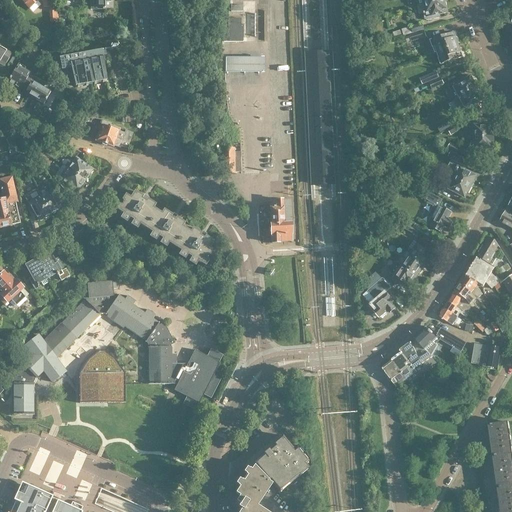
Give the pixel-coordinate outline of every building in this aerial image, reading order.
[(20,0),(29,9),(38,2),(43,1),(43,7),(50,7),(49,0),(20,0)] [(89,0),(90,10),(104,10),(104,9),(112,9),(112,0),(89,0)] [(444,1),(423,5),(418,6),(420,15),(424,14),(425,20),(426,20),(426,21),(440,18),(440,15),(447,14),(446,7),(446,5),(446,2),(444,2),(444,1)] [(222,42),(229,42),(243,42),(243,25),(241,25),(241,19),(228,19),(228,26),(223,26),(223,37),(222,37),(222,42)] [(422,24),(402,30),(404,36),(424,30),(422,24)] [(74,27),(59,28),(60,39),(74,38),(74,27)] [(426,37),(426,36),(425,31),(409,36),(411,42),(426,37)] [(437,46),(439,52),(459,45),(457,39),(456,39),(455,37),(454,38),(453,33),(432,41),(434,47),(437,46)] [(459,45),(439,52),(441,58),(439,59),(441,65),(462,58),(460,53),(461,53),(460,51),(461,51),(459,45)] [(0,46),(0,64),(4,67),(12,53),(0,46)] [(88,85),(94,84),(94,85),(96,84),(96,83),(102,82),(103,83),(105,82),(105,81),(106,81),(103,57),(102,57),(102,56),(106,56),(105,51),(102,52),(102,51),(117,48),(116,46),(110,47),(110,48),(59,58),(62,70),(66,69),(71,68),(75,87),(77,86),(77,87),(80,87),(80,86),(86,85),(86,86),(88,86),(88,85)] [(225,55),(225,70),(263,70),(263,55),(225,55)] [(22,87),(27,90),(28,90),(32,82),(42,65),(37,60),(30,73),(25,70),(26,68),(18,63),(11,77),(10,77),(9,79),(7,83),(8,83),(20,90),(20,91),(22,87)] [(420,79),(418,81),(420,86),(439,78),(436,72),(420,79)] [(452,88),(455,93),(456,92),(459,98),(461,97),(478,87),(475,81),(474,82),(471,77),(452,88)] [(444,84),(441,78),(432,82),(435,88),(444,84)] [(50,92),(32,82),(28,90),(27,90),(25,94),(27,92),(32,94),(30,97),(43,104),(45,101),(46,101),(47,99),(50,92)] [(67,91),(61,86),(56,95),(62,99),(67,91)] [(478,87),(461,97),(464,102),(461,104),(464,109),(483,98),(480,94),(481,93),(478,87)] [(326,145),(324,102),(313,103),(315,145),(326,145)] [(125,115),(125,116),(125,123),(135,122),(134,114),(125,115)] [(454,125),(451,119),(442,124),(446,129),(454,125)] [(121,147),(127,149),(133,133),(125,131),(125,133),(120,132),(121,129),(111,126),(111,124),(103,120),(95,141),(114,147),(114,146),(120,148),(121,147)] [(451,135),(460,131),(456,125),(448,130),(451,135)] [(475,138),(494,138),(494,131),(493,131),(493,126),(471,126),(471,132),(475,132),(475,138)] [(494,138),(475,138),(475,144),(471,144),(471,150),(493,150),(493,145),(494,145),(494,138)] [(450,144),(450,145),(447,150),(451,152),(448,158),(452,160),(448,168),(456,172),(453,177),(472,188),(475,182),(474,182),(476,177),(465,171),(467,167),(463,165),(466,160),(456,155),(459,149),(450,144)] [(68,148),(66,152),(76,158),(79,153),(68,148)] [(235,173),(241,173),(241,158),(234,159),(234,148),(222,148),(223,174),(235,173)] [(76,158),(68,169),(85,181),(93,170),(76,158)] [(77,192),(85,181),(68,169),(63,165),(55,176),(61,180),(60,180),(77,192)] [(469,194),(472,188),(453,177),(447,189),(465,198),(467,194),(469,194)] [(0,228),(20,224),(16,202),(11,179),(0,181),(0,190),(1,190),(4,200),(0,200),(0,228)] [(432,184),(425,180),(422,186),(429,189),(432,184)] [(433,184),(429,190),(438,195),(441,189),(433,184)] [(38,192),(40,197),(50,214),(52,214),(53,214),(56,213),(56,211),(58,210),(58,211),(59,211),(60,211),(60,210),(61,210),(61,209),(61,208),(62,208),(49,185),(38,192)] [(146,229),(158,211),(154,208),(155,205),(134,192),(131,198),(126,195),(123,200),(124,201),(121,205),(120,204),(117,210),(123,214),(121,218),(127,222),(130,218),(134,220),(131,224),(138,229),(140,225),(146,229)] [(427,217),(431,219),(428,224),(432,226),(431,227),(441,233),(444,228),(449,230),(454,222),(449,219),(451,214),(439,207),(443,201),(431,194),(427,201),(429,202),(428,203),(433,206),(427,217)] [(40,197),(29,203),(38,221),(44,218),(46,218),(48,217),(49,215),(50,214),(40,197)] [(292,242),(291,224),(284,224),(283,201),(270,201),(272,243),(292,242)] [(176,247),(187,230),(183,227),(185,224),(163,211),(161,213),(158,211),(146,229),(152,232),(149,236),(156,240),(158,237),(162,239),(160,243),(167,247),(169,243),(176,247)] [(511,245),(508,248),(511,253),(511,215),(506,212),(500,223),(511,229),(511,245)] [(415,224),(413,229),(423,235),(426,230),(421,228),(422,227),(415,224)] [(429,238),(423,235),(413,229),(411,228),(405,238),(414,244),(408,253),(407,253),(406,254),(424,267),(425,265),(426,266),(429,261),(428,261),(431,256),(424,251),(424,250),(426,247),(424,245),(429,238)] [(214,242),(201,235),(193,229),(191,232),(187,230),(176,247),(181,251),(179,255),(185,259),(188,255),(191,258),(189,262),(195,266),(198,262),(205,266),(208,261),(208,260),(210,256),(211,257),(214,251),(210,248),(214,242)] [(481,250),(494,258),(497,253),(499,255),(499,256),(504,264),(508,261),(503,254),(498,251),(500,249),(496,243),(488,238),(481,250)] [(477,257),(478,258),(495,269),(499,261),(494,258),(481,250),(477,257)] [(40,257),(36,259),(47,279),(56,274),(57,276),(58,275),(60,278),(59,278),(61,281),(70,276),(67,272),(65,270),(60,262),(57,263),(50,252),(40,258),(40,257)] [(405,258),(400,265),(417,277),(418,276),(419,276),(423,272),(421,271),(424,267),(406,254),(404,258),(405,258)] [(502,286),(500,282),(497,278),(495,279),(491,275),(495,269),(478,258),(472,268),(489,279),(496,286),(495,287),(497,291),(502,286)] [(49,282),(47,279),(36,259),(32,261),(32,262),(26,266),(32,277),(29,279),(35,290),(39,288),(38,286),(39,286),(38,284),(41,282),(43,286),(49,282)] [(416,278),(417,277),(400,265),(393,276),(410,288),(413,283),(414,284),(417,279),(416,278)] [(489,286),(488,286),(492,290),(495,287),(496,291),(497,291),(495,287),(496,286),(489,279),(472,268),(466,278),(473,281),(472,282),(478,286),(483,289),(486,283),(489,286)] [(26,297),(25,297),(28,295),(23,288),(16,281),(13,283),(4,272),(3,273),(0,269),(0,294),(0,295),(0,299),(5,305),(7,302),(8,303),(11,300),(16,306),(26,297)] [(374,311),(380,318),(388,311),(390,313),(395,308),(390,302),(392,301),(385,293),(396,283),(392,279),(387,275),(367,292),(375,301),(370,305),(375,311),(374,311)] [(373,279),(376,283),(382,278),(378,275),(373,279)] [(473,281),(466,278),(465,277),(460,284),(472,292),(478,299),(483,296),(479,290),(476,287),(478,286),(472,282),(473,281)] [(204,395),(211,399),(223,375),(216,371),(220,363),(219,362),(223,355),(211,349),(207,356),(195,350),(187,364),(176,364),(176,355),(171,355),(171,348),(172,348),(172,347),(171,347),(171,346),(175,344),(164,323),(160,325),(159,324),(160,323),(159,322),(158,323),(153,319),(155,315),(147,310),(144,314),(133,306),(136,302),(127,296),(125,300),(119,296),(120,295),(119,295),(113,289),(118,289),(117,282),(112,282),(112,281),(87,284),(89,298),(83,299),(85,301),(99,315),(100,316),(100,315),(106,314),(105,315),(106,315),(106,314),(108,315),(106,317),(123,329),(124,327),(145,341),(145,342),(146,343),(146,342),(149,347),(148,347),(148,348),(149,348),(149,384),(148,384),(148,385),(177,384),(174,391),(186,397),(183,404),(195,410),(198,403),(199,403),(204,395)] [(473,310),(476,307),(474,306),(478,299),(472,292),(460,284),(455,293),(467,301),(471,308),(473,310)] [(467,301),(455,293),(448,302),(467,315),(471,308),(467,301)] [(64,350),(73,341),(99,315),(85,301),(43,342),(38,336),(24,346),(31,355),(22,363),(21,362),(21,363),(22,364),(21,365),(17,364),(10,380),(14,382),(13,384),(12,384),(13,384),(13,414),(12,414),(12,415),(34,415),(34,414),(33,414),(33,384),(34,384),(33,384),(35,378),(36,379),(37,378),(36,377),(43,371),(52,383),(66,372),(55,358),(60,352),(59,350),(61,348),(64,350)] [(467,315),(448,302),(444,309),(456,317),(458,318),(461,314),(465,317),(467,315)] [(456,317),(444,309),(439,317),(452,326),(453,324),(452,324),(456,317)] [(501,320),(507,317),(511,314),(508,309),(498,315),(501,320)] [(210,342),(220,340),(221,339),(217,316),(205,318),(210,342)] [(496,322),(502,333),(507,330),(501,320),(496,322)] [(483,333),(485,331),(486,330),(479,323),(476,326),(483,333)] [(494,324),(489,327),(493,334),(499,331),(494,324)] [(493,334),(489,327),(486,330),(485,331),(487,335),(490,336),(493,334)] [(426,328),(415,339),(417,341),(416,342),(427,353),(428,352),(431,356),(432,356),(432,355),(437,346),(436,345),(436,344),(434,342),(437,339),(432,334),(432,333),(430,331),(426,328)] [(445,331),(445,332),(440,339),(459,351),(464,343),(445,331)] [(120,335),(117,332),(106,344),(109,346),(120,335)] [(402,354),(415,370),(422,364),(422,365),(433,358),(431,356),(428,352),(427,353),(416,342),(412,345),(411,344),(400,352),(402,354)] [(488,367),(491,347),(475,345),(472,364),(488,367)] [(491,347),(488,367),(498,369),(501,349),(491,347)] [(99,351),(90,359),(79,374),(79,404),(125,403),(125,374),(114,359),(104,351),(99,351)] [(393,362),(407,380),(410,384),(419,377),(417,373),(415,370),(402,354),(392,362),(393,362)] [(383,370),(395,385),(396,388),(407,380),(393,362),(383,370)] [(418,389),(408,395),(411,400),(420,394),(418,389)] [(511,445),(509,423),(489,426),(493,458),(511,454),(511,445)] [(256,464),(279,493),(289,484),(288,483),(297,475),(299,477),(309,468),(305,464),(308,462),(297,448),(294,451),(282,436),(272,445),(275,449),(271,453),(268,449),(263,453),(266,457),(257,464),(256,464)] [(511,454),(493,458),(494,465),(498,489),(511,487),(511,454)] [(251,508),(269,482),(254,466),(251,470),(250,469),(245,475),(247,476),(243,482),(242,481),(238,486),(240,487),(235,494),(239,497),(236,502),(240,505),(238,508),(241,510),(240,511),(248,511),(251,508)] [(71,507),(52,498),(53,496),(23,483),(22,483),(14,500),(16,501),(10,511),(82,511),(83,511),(80,511),(81,510),(82,509),(82,508),(82,507),(82,506),(81,505),(81,504),(80,504),(80,503),(79,502),(78,502),(77,502),(76,502),(75,502),(74,502),(73,502),(73,503),(72,504),(71,504),(71,505),(71,506),(71,507)] [(511,511),(511,487),(498,489),(499,497),(501,511),(511,511)]
